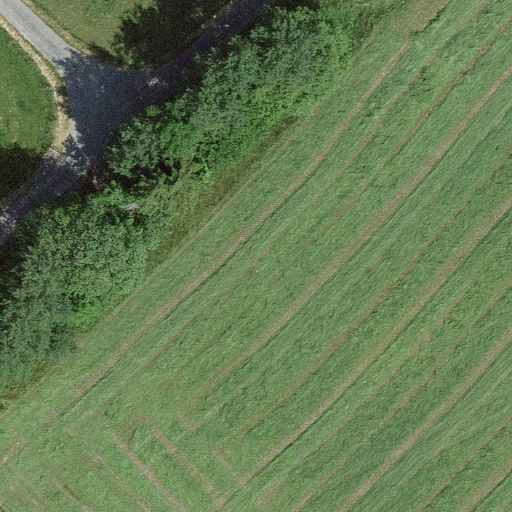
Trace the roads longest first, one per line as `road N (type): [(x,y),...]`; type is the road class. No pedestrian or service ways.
road 1 (track): [(0,241),(272,0)]
road 2 (track): [(0,2),(134,122)]
